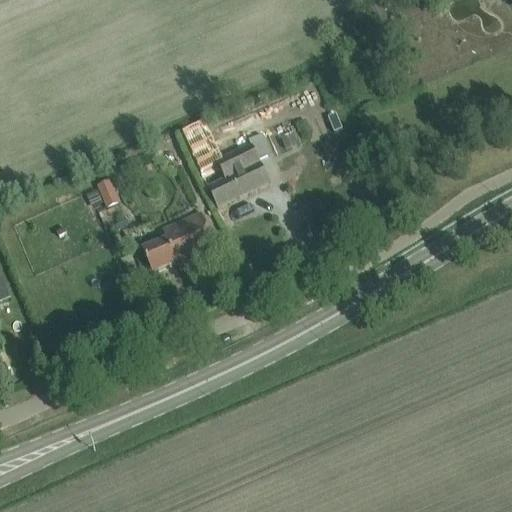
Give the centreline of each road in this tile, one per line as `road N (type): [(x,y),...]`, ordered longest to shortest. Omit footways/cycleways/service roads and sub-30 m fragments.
road 1 (secondary): [(154,404),(342,312),(499,217)]
road 2 (unclassified): [(0,423),(333,279)]
road 3 (secondary): [(0,481),(154,404)]
road 4 (secondary): [(154,404),(0,459)]
